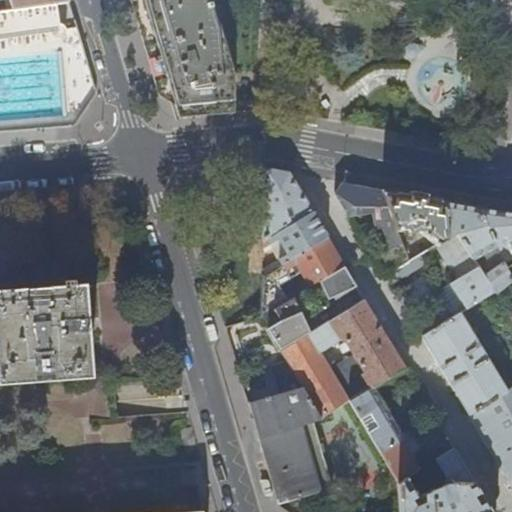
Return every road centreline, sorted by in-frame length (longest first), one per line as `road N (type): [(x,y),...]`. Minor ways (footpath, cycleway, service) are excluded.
road 1 (residential): [(140,152),(285,142),(511,183)]
road 2 (residential): [(247,511),(140,152)]
road 3 (residential): [(140,152),(95,0)]
road 4 (residential): [(0,165),(140,152)]
